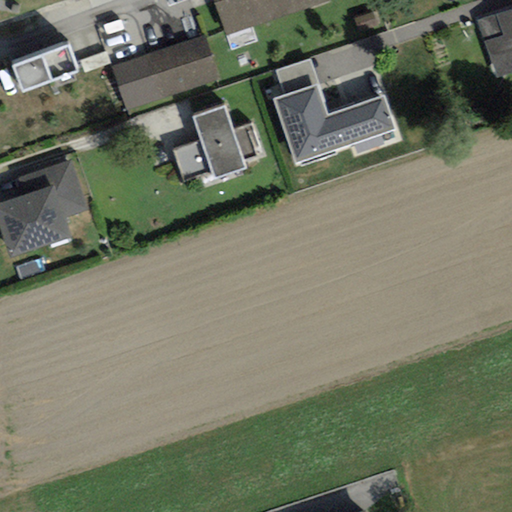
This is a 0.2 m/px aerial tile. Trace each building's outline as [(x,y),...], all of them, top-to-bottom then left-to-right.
[(213,0),(224,31),(308,0),(213,0)] [(511,11),(476,24),(494,74),(511,67),(511,11)] [(7,62),(18,90),(72,70),(61,42),(7,62)] [(142,62),(153,96),(212,77),(201,42),(142,62)] [(318,80),(271,97),(295,162),(395,126),(383,92),(329,112),(318,80)] [(175,147),(185,177),(214,167),(216,173),(246,164),(244,157),(258,152),(248,123),(233,128),(225,105),(196,114),(204,138),(175,147)] [(0,203),(0,232),(6,252),(61,234),(46,188),(0,203)]
